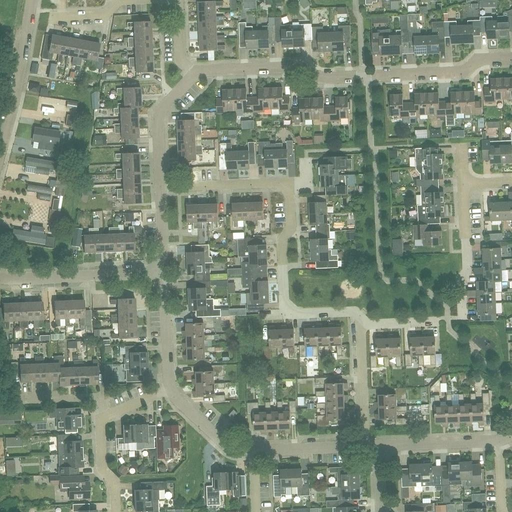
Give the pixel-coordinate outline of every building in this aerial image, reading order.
[(223,6),(223,2),(216,2),(198,3),(198,13),(216,12),(216,7),(223,6)] [(216,17),(216,12),(198,13),(199,23),(224,21),(224,17),(216,17)] [(499,39),(498,22),(492,22),(492,17),(484,17),(484,12),(480,12),(480,24),(487,24),(488,39),(499,39)] [(498,22),(499,39),(510,39),(509,26),(511,25),(511,16),(498,17),(498,22)] [(258,49),(269,49),(269,35),(275,35),(275,18),(268,18),(269,26),(263,26),(263,31),(257,32),(258,49)] [(281,26),(281,18),(275,18),(275,35),(275,33),(282,32),(283,48),(294,48),(293,23),(293,30),(288,30),(288,25),(281,26)] [(199,32),(217,31),(217,26),(224,26),(224,21),(199,23),(199,32)] [(462,26),(463,44),(474,43),(473,28),(480,27),(480,24),(480,21),(467,21),(468,26),(462,26)] [(134,33),(151,32),(151,22),(134,22),(134,23),(127,23),(127,28),(134,28),(134,33)] [(427,54),(439,53),(439,40),(445,40),(444,22),(432,23),(433,37),(427,37),(427,54)] [(457,27),(456,22),(444,22),(444,29),(451,28),(452,44),(463,44),(462,26),(457,27)] [(246,27),(246,23),(239,23),(239,27),(239,37),(246,36),(247,50),(258,49),(257,32),(253,32),(253,27),(246,27)] [(299,25),(299,23),(293,23),(294,48),(305,47),(304,31),(312,31),(312,28),(312,24),(299,25)] [(332,52),(344,52),(344,41),(351,41),(350,26),(339,27),(339,33),(331,33),(332,52)] [(323,34),(323,27),(312,28),(312,31),(312,42),(319,42),(319,53),(332,52),(331,33),(323,34)] [(421,37),(420,28),(408,29),(408,30),(409,42),(415,41),(415,54),(427,54),(427,37),(421,37)] [(391,55),(390,37),(391,37),(390,30),(388,30),(384,31),(372,32),(373,44),(380,44),(380,56),(391,55)] [(391,55),(402,55),(402,43),(409,43),(409,42),(408,30),(396,31),(396,36),(391,37),(390,37),(391,55)] [(217,36),(217,31),(199,32),(200,42),(217,41),(225,40),(225,36),(217,36)] [(128,43),(152,42),(151,32),(134,33),(134,38),(128,38),(128,43)] [(57,62),(62,37),(52,35),(50,44),(44,43),(41,59),(52,61),(53,53),(58,54),(57,62)] [(68,56),(71,39),(62,37),(57,62),(61,63),(63,55),(68,56)] [(76,66),(81,41),(71,39),(68,56),(73,57),(72,65),(76,66)] [(87,60),(90,42),(81,41),(76,66),(80,66),(82,59),(87,60)] [(217,46),(217,41),(200,42),(200,51),(218,51),(218,50),(225,50),(225,46),(217,46)] [(102,70),(104,59),(97,58),(100,44),(90,42),(87,60),(92,61),(91,68),(102,70)] [(152,52),(152,42),(128,43),(128,48),(135,48),(135,53),(152,52)] [(129,63),(152,62),(152,52),(135,53),(135,58),(128,58),(129,63)] [(153,72),(152,62),(129,63),(129,68),(136,68),(136,73),(153,72)] [(511,78),(503,79),(504,100),(511,99),(511,78)] [(485,103),(492,103),(492,100),(504,100),(503,79),(491,79),(491,88),(485,88),(485,103)] [(141,98),(140,88),(123,88),(123,89),(116,89),(117,94),(123,93),(124,99),(141,98)] [(283,97),(282,88),(271,89),(271,110),(283,109),(283,112),(290,111),(289,97),(283,97)] [(254,113),(260,112),(260,110),(271,110),(271,89),(259,89),(259,98),(253,98),(254,113)] [(217,114),(224,114),(224,112),(235,111),(235,90),(223,91),(223,99),(217,99),(217,114)] [(247,98),(246,90),(235,90),(235,111),(247,111),(247,113),(254,113),(253,98),(247,98)] [(475,101),(474,92),(463,93),(464,114),(475,113),(475,116),(482,115),(481,100),(475,101)] [(457,119),(457,114),(464,114),(463,93),(451,93),(451,102),(445,102),(446,117),(446,121),(447,126),(455,126),(455,119),(457,119)] [(410,118),(416,118),(416,116),(428,115),(427,94),(415,95),(415,103),(409,103),(410,118)] [(439,102),(438,94),(427,94),(428,115),(439,115),(439,117),(440,117),(446,117),(445,102),(439,102)] [(410,118),(409,103),(403,104),(403,95),(390,96),(391,101),(389,101),(389,108),(388,108),(388,117),(391,117),(403,116),(403,124),(410,124),(410,118)] [(348,103),(348,97),(336,98),(336,107),(330,107),(331,122),(336,121),(337,121),(337,119),(349,118),(348,109),(350,109),(350,103),(348,103)] [(117,109),(137,109),(141,108),(141,98),(124,99),(124,104),(117,104),(117,109)] [(324,107),(323,98),(312,99),(312,120),(324,119),(324,122),(331,122),(330,107),(324,107)] [(294,123),(301,123),(301,120),(312,120),(312,99),(300,99),(300,108),(294,108),(294,123)] [(64,113),(65,106),(39,102),(38,109),(50,110),(49,117),(59,119),(61,112),(64,113)] [(137,118),(137,109),(117,109),(113,109),(113,114),(120,114),(120,119),(137,118)] [(195,126),(195,121),(203,120),(203,113),(194,113),(181,114),(182,121),(178,121),(178,131),(202,130),(202,126),(195,126)] [(138,128),(137,118),(120,119),(121,124),(114,124),(114,129),(138,128)] [(58,146),(60,131),(34,127),(32,142),(38,143),(37,149),(46,150),(46,145),(58,146)] [(138,138),(138,128),(114,129),(114,134),(121,134),(121,139),(138,138)] [(178,141),(196,141),(195,135),(202,135),(202,130),(178,131),(178,141)] [(65,139),(73,140),(74,132),(69,131),(66,131),(65,139)] [(429,139),(428,131),(420,131),(420,140),(429,139)] [(501,141),(502,164),(511,163),(511,147),(511,146),(511,133),(511,141),(501,141)] [(302,141),(299,136),(295,138),(299,146),(313,145),(313,140),(302,141)] [(196,146),(196,141),(178,141),(179,151),(203,150),(202,146),(196,146)] [(276,144),(277,168),(288,168),(287,154),(293,154),(293,141),(287,141),(287,150),(283,150),(282,144),(276,144)] [(502,164),(501,141),(483,142),(483,152),(490,152),(491,164),(502,164)] [(266,168),(277,168),(276,144),(270,144),(270,142),(259,142),(259,155),(265,155),(266,168)] [(239,170),(250,169),(249,155),(255,155),(255,143),(248,143),(249,152),(238,152),(239,170)] [(232,152),(231,144),(220,144),(221,157),(227,156),(227,170),(239,170),(238,152),(232,152)] [(438,148),(428,148),(415,149),(416,162),(416,168),(425,168),(442,167),(442,162),(444,161),(444,155),(442,155),(440,155),(440,148),(438,148)] [(179,162),(196,161),(196,155),(203,155),(203,150),(179,151),(179,162)] [(139,163),(139,153),(122,154),(115,154),(115,159),(122,159),(122,164),(139,163)] [(339,176),(338,170),(352,169),(352,159),(347,160),(347,157),(324,158),(325,165),(321,165),(321,177),(339,176)] [(55,169),(57,162),(31,158),(26,158),(25,166),(36,168),(35,174),(48,176),(49,170),(55,171),(55,169)] [(139,163),(122,164),(123,169),(116,170),(116,174),(140,173),(139,163)] [(417,187),(421,187),(430,186),(430,180),(443,179),(442,167),(425,168),(416,168),(416,169),(419,174),(420,174),(420,180),(417,180),(417,186),(417,187)] [(399,182),(399,172),(391,173),(392,183),(399,182)] [(140,183),(140,173),(116,174),(116,179),(123,179),(123,184),(140,183)] [(62,182),(57,181),(53,181),(52,187),(56,188),(65,189),(67,176),(63,175),(62,182)] [(326,195),(336,195),(348,195),(348,193),(347,175),(339,176),(321,177),(322,188),(325,188),(326,195)] [(117,194),(141,193),(140,183),(123,184),(123,189),(117,190),(117,194)] [(27,185),(26,192),(40,194),(39,200),(49,202),(50,196),(51,196),(52,189),(27,185)] [(430,193),(430,186),(421,187),(422,206),(444,205),(443,193),(430,193)] [(64,197),(65,189),(56,188),(55,195),(64,197)] [(141,193),(117,194),(112,194),(113,199),(124,199),(124,204),(141,204),(141,193)] [(310,214),(327,214),(327,203),(329,203),(328,195),(324,195),(324,203),(309,203),(310,214)] [(511,220),(511,202),(509,203),(501,203),(502,221),(511,221),(511,220)] [(254,227),(253,203),(243,204),(243,221),(249,220),(249,227),(254,227)] [(254,227),(259,227),(258,220),(264,220),(264,219),(264,214),(263,203),(253,203),(254,227)] [(485,222),(498,221),(497,203),(490,203),(491,217),(485,217),(485,222)] [(239,228),(238,221),(243,221),(243,204),(232,204),(233,221),(234,228),(239,228)] [(198,229),(197,205),(187,206),(188,223),(193,223),(194,229),(198,229)] [(203,222),(208,222),(207,205),(197,205),(198,229),(203,229),(203,222)] [(218,229),(218,222),(218,205),(207,205),(208,222),(213,222),(214,229),(218,229)] [(418,225),(431,224),(431,217),(444,217),(444,205),(422,206),(418,206),(418,225)] [(128,213),(125,213),(125,221),(133,221),(133,213),(128,213)] [(328,225),(327,214),(310,214),(310,225),(325,225),(326,232),(330,232),(330,224),(328,225)] [(43,234),(44,228),(32,226),(30,232),(13,229),(11,239),(45,245),(46,235),(43,234)] [(129,234),(123,234),(124,251),(135,251),(134,234),(141,234),(140,226),(133,226),(133,227),(129,227),(129,234)] [(428,233),(428,226),(414,226),(414,240),(424,239),(424,246),(441,245),(441,232),(428,233)] [(79,248),(82,229),(74,228),(71,246),(79,248)] [(104,252),(114,252),(113,228),(108,228),(109,235),(103,235),(104,252)] [(118,234),(118,228),(113,228),(114,252),(124,251),(123,234),(118,234)] [(84,253),(94,253),(93,229),(88,229),(89,236),(83,236),(84,253)] [(98,235),(98,229),(93,229),(94,253),(104,252),(103,235),(98,235)] [(311,251),(329,250),(328,239),(330,239),(330,232),(326,232),(326,239),(311,240),(311,251)] [(47,237),(45,247),(53,248),(54,239),(47,237)] [(251,246),(251,239),(244,239),(244,246),(245,252),(250,252),(250,257),(267,256),(267,245),(251,246)] [(483,260),(501,260),(501,247),(506,247),(508,245),(508,242),(496,243),(496,249),(483,249),(483,260)] [(210,258),(209,245),(201,246),(201,252),(187,253),(188,264),(205,263),(213,263),(212,258),(210,258)] [(332,256),(332,250),(329,250),(311,251),(312,262),(327,261),(327,269),(338,268),(338,255),(332,256)] [(267,256),(250,257),(242,258),(242,270),(245,270),(246,275),(252,275),(252,268),(268,267),(267,256)] [(473,271),(502,270),(501,260),(483,260),(484,269),(473,269),(473,271)] [(204,274),(204,281),(211,281),(216,281),(216,278),(210,278),(210,269),(205,269),(205,263),(188,264),(188,275),(204,274)] [(502,281),(502,270),(473,271),(474,275),(484,274),(484,282),(502,281)] [(253,282),(252,275),(246,275),(246,288),(251,288),(251,293),(269,292),(268,281),(253,282)] [(189,300),(207,299),(206,294),(211,294),(211,285),(217,285),(217,281),(216,281),(211,281),(204,281),(204,288),(189,289),(189,300)] [(467,294),(495,293),(495,282),(502,282),(502,281),(484,282),(477,282),(477,291),(467,291),(467,294)] [(247,311),(256,311),(256,304),(269,303),(269,292),(251,293),(251,299),(247,299),(247,311)] [(496,303),(495,293),(467,294),(467,296),(477,296),(478,304),(496,303)] [(135,309),(135,299),(117,300),(116,300),(111,300),(110,300),(110,305),(118,304),(118,310),(135,309)] [(214,310),(214,299),(207,299),(189,300),(189,311),(205,310),(206,317),(214,317),(221,317),(221,310),(214,310)] [(60,327),(60,319),(65,319),(64,301),(54,302),(55,319),(55,327),(60,327)] [(65,326),(70,326),(69,319),(74,319),(74,301),(64,301),(65,319),(65,326)] [(74,301),(74,319),(80,318),(80,326),(85,326),(84,318),(84,301),(74,301)] [(43,327),(43,320),(42,302),(32,303),(33,320),(38,320),(39,328),(43,327)] [(24,328),(23,303),(13,304),(14,321),(19,321),(19,328),(24,328)] [(24,328),(28,328),(28,321),(33,320),(32,303),(23,303),(24,328)] [(511,313),(496,314),(496,303),(478,304),(478,315),(492,315),(492,321),(496,321),(507,321),(511,318),(511,313)] [(9,329),(9,321),(14,321),(13,304),(3,304),(4,322),(4,329),(9,329)] [(111,319),(136,318),(135,309),(118,310),(118,315),(111,315),(111,319)] [(183,337),(187,337),(187,336),(205,336),(204,329),(214,328),(214,317),(206,317),(202,318),(202,324),(186,324),(186,331),(183,331),(183,337)] [(119,329),(136,328),(136,318),(111,320),(111,324),(118,324),(119,329)] [(334,328),(334,324),(329,324),(329,328),(330,346),(337,346),(337,356),(342,356),(342,346),(341,328),(334,328)] [(310,329),(310,325),(305,325),(305,329),(305,345),(299,346),(300,358),(306,357),(306,347),(313,347),(313,357),(318,357),(318,347),(317,329),(310,329)] [(322,328),(322,325),(317,325),(317,329),(318,347),(325,346),(325,357),(330,356),(330,346),(329,328),(322,328)] [(282,348),(281,326),(281,330),(275,330),(275,327),(269,327),(269,331),(270,347),(264,347),(264,359),(271,359),(270,349),(277,348),(278,358),(283,358),(282,348)] [(287,330),(287,326),(281,326),(282,348),(289,348),(290,358),(295,358),(294,348),(295,348),(294,330),(287,330)] [(137,338),(136,328),(119,329),(119,334),(111,334),(112,339),(119,339),(137,338)] [(416,338),(416,334),(411,334),(411,338),(410,338),(411,354),(405,355),(405,367),(412,366),(412,356),(418,356),(419,366),(424,366),(424,356),(423,338),(416,338)] [(428,337),(428,334),(423,334),(423,338),(424,356),(430,355),(431,365),(436,365),(436,355),(435,337),(428,337)] [(183,348),(205,347),(205,341),(215,340),(215,338),(215,335),(205,336),(187,336),(187,337),(187,343),(183,343),(183,348)] [(393,339),(393,335),(388,335),(388,339),(389,357),(396,357),(396,367),(401,367),(401,357),(400,339),(393,339)] [(381,339),(381,336),(376,336),(376,340),(377,356),(370,356),(371,368),(377,368),(377,358),(384,357),(384,367),(389,367),(389,357),(388,339),(381,339)] [(133,353),(133,346),(125,347),(125,358),(124,358),(124,364),(130,364),(148,364),(147,353),(133,353)] [(215,352),(215,348),(215,347),(205,348),(187,348),(187,355),(184,355),(184,361),(187,360),(187,361),(205,360),(205,353),(215,352)] [(50,382),(59,381),(58,356),(54,356),(54,364),(49,364),(50,382)] [(63,369),(63,356),(58,356),(59,381),(59,386),(69,386),(69,368),(63,369)] [(30,382),(40,382),(39,357),(35,357),(35,365),(29,365),(30,382)] [(39,357),(40,382),(50,382),(49,364),(44,364),(43,357),(39,357)] [(25,365),(24,358),(20,358),(20,365),(20,383),(30,382),(29,365),(25,365)] [(69,368),(69,386),(79,385),(78,360),(73,361),(74,368),(69,368)] [(82,368),(82,360),(78,360),(79,385),(88,385),(88,367),(82,368)] [(97,367),(97,360),(92,360),(93,367),(88,367),(88,385),(98,385),(98,367),(97,367)] [(130,364),(124,364),(124,370),(126,370),(126,382),(134,382),(134,375),(148,375),(148,364),(130,364)] [(193,385),(196,385),(214,384),(214,377),(224,377),(224,365),(212,366),(212,372),(196,372),(196,379),(193,380),(193,385)] [(328,384),(327,378),(315,378),(316,385),(326,385),(326,391),(316,392),(316,397),(326,397),(344,396),(344,389),(348,389),(347,384),(344,384),(344,383),(328,384)] [(215,396),(215,389),(225,389),(225,383),(214,384),(196,385),(197,391),(193,392),(193,397),(197,397),(213,396),(213,402),(225,402),(225,395),(215,396)] [(375,408),(379,408),(397,407),(396,400),(407,400),(406,388),(394,389),(394,395),(378,395),(379,403),(375,403),(375,408)] [(490,405),(489,393),(483,394),(483,404),(476,404),(476,394),(471,394),(471,404),(472,422),(479,422),(479,426),(484,425),(484,422),(483,406),(490,405)] [(464,405),(464,394),(459,395),(459,405),(460,423),(467,422),(467,426),(472,426),(472,422),(471,404),(464,405)] [(440,406),(440,395),(435,396),(435,406),(436,424),(443,423),(443,427),(448,427),(448,423),(447,405),(440,406)] [(452,405),(452,395),(447,395),(447,405),(448,423),(455,423),(455,427),(460,426),(460,423),(459,405),(452,405)] [(317,409),(327,409),(345,408),(344,401),(348,401),(348,396),(344,396),(326,397),(327,403),(316,404),(317,409)] [(296,413),(296,401),(289,402),(290,412),(283,412),(282,402),(277,402),(278,412),(277,412),(278,434),(279,434),(279,430),(285,430),(285,434),(291,433),(290,430),(291,430),(290,414),(296,413)] [(271,413),(270,402),(265,403),(266,413),(267,434),(267,431),(273,430),(273,434),(278,434),(277,412),(271,413)] [(259,413),(258,403),(247,403),(247,415),(254,415),(254,431),(261,431),(261,435),(267,434),(266,413),(259,413)] [(397,419),(397,412),(407,412),(407,406),(397,407),(379,408),(379,415),(375,415),(376,420),(379,420),(396,419),(396,425),(408,425),(407,418),(397,419)] [(317,427),(329,427),(329,421),(345,420),(345,413),(349,413),(348,408),(345,408),(327,409),(327,415),(317,416),(317,427)] [(81,428),(81,426),(84,426),(84,418),(81,418),(81,415),(74,416),(73,409),(56,409),(57,427),(59,429),(65,429),(65,433),(77,433),(77,429),(81,428)] [(233,419),(238,414),(234,410),(229,415),(233,419)] [(0,412),(0,424),(10,425),(10,412),(0,412)] [(118,450),(129,450),(129,443),(136,443),(135,425),(123,426),(124,439),(117,439),(118,450)] [(147,438),(147,425),(135,425),(136,443),(142,442),(143,449),(154,449),(154,437),(147,438)] [(158,441),(159,453),(159,459),(173,459),(173,448),(179,447),(178,426),(163,427),(164,441),(158,441)] [(69,442),(68,435),(57,435),(58,449),(65,448),(65,455),(82,454),(82,441),(69,442)] [(59,475),(70,475),(79,474),(78,467),(83,467),(82,454),(65,455),(58,455),(59,475)] [(433,480),(432,464),(430,464),(429,462),(424,463),(424,464),(421,465),(422,487),(442,486),(442,479),(433,480)] [(481,464),(472,464),(472,462),(461,463),(462,480),(467,480),(467,485),(468,486),(482,486),(481,474),(481,464)] [(462,480),(461,463),(449,463),(450,479),(442,479),(442,486),(456,485),(462,485),(462,480)] [(124,476),(125,475),(127,473),(126,471),(127,469),(122,465),(117,471),(122,475),(123,475),(124,476)] [(142,475),(147,468),(142,465),(137,471),(142,475)] [(416,492),(422,492),(422,487),(421,465),(410,465),(411,481),(402,481),(402,488),(415,487),(415,491),(416,492)] [(344,475),(343,467),(330,468),(330,473),(337,473),(337,482),(336,482),(336,487),(332,487),(332,488),(360,487),(359,475),(344,475)] [(302,484),(302,469),(291,470),(292,487),(297,487),(298,496),(310,496),(310,484),(302,484)] [(274,497),(282,497),(282,495),(287,495),(286,487),(292,487),(291,470),(281,470),(281,485),(274,485),(274,497)] [(238,485),(237,472),(225,473),(226,490),(232,490),(233,497),(246,496),(245,485),(238,485)] [(207,506),(220,505),(219,490),(226,490),(225,473),(213,473),(214,486),(206,487),(207,506)] [(74,483),(74,477),(60,477),(60,489),(69,489),(69,500),(89,499),(89,483),(74,483)] [(135,501),(158,500),(159,500),(159,490),(167,489),(166,482),(150,483),(150,490),(134,491),(135,501)] [(333,508),(354,507),(354,499),(360,499),(360,487),(332,488),(332,495),(338,495),(338,503),(329,503),(329,508),(333,508)] [(158,511),(158,500),(135,501),(135,511),(149,511),(148,511),(158,511)] [(473,509),(473,502),(464,502),(464,511),(486,511),(487,509),(473,509)] [(167,511),(177,511),(176,503),(167,504),(167,511)]
